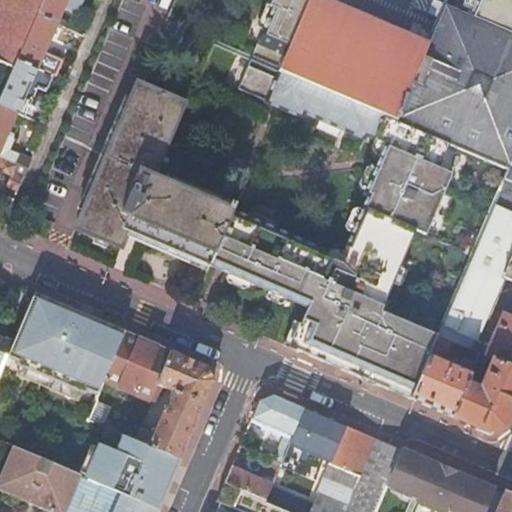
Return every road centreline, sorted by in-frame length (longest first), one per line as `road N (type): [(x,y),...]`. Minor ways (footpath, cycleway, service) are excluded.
road 1 (residential): [(251,354),(511,464)]
road 2 (residential): [(3,247),(251,354)]
road 3 (residential): [(107,0),(3,247)]
road 4 (residential): [(184,511),(251,354)]
